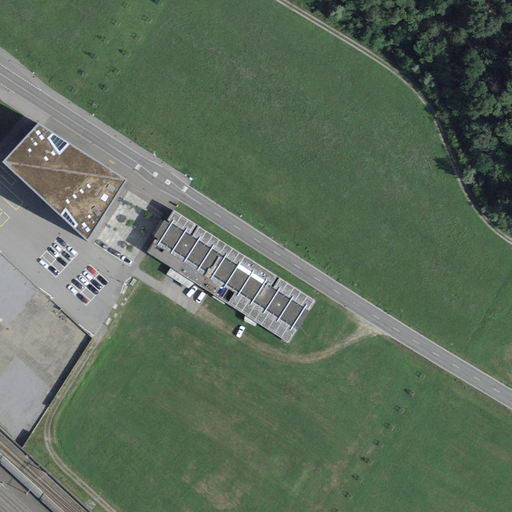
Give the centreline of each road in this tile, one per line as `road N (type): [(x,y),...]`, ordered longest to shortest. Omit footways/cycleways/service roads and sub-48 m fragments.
road 1 (primary): [(511,399),(0,74)]
road 2 (track): [(511,241),(487,222),(412,86),(282,0)]
road 3 (track): [(100,331),(47,424),(57,461),(112,511)]
